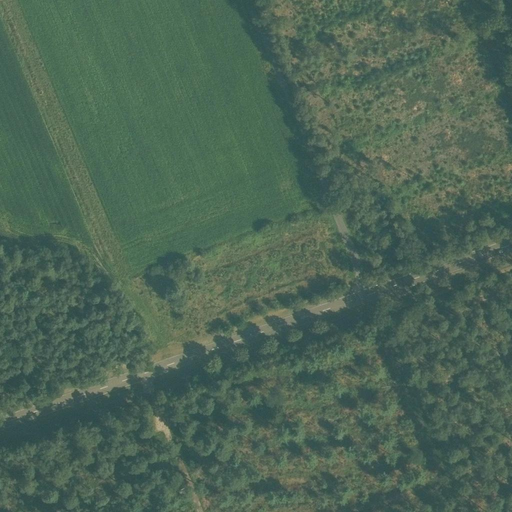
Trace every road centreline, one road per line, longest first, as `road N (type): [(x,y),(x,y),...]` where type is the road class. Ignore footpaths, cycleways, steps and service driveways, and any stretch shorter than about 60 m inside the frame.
road 1 (secondary): [(370,295),(0,426)]
road 2 (unclassified): [(248,0),(370,295)]
road 3 (secondary): [(511,246),(370,295)]
road 4 (track): [(204,511),(146,375)]
